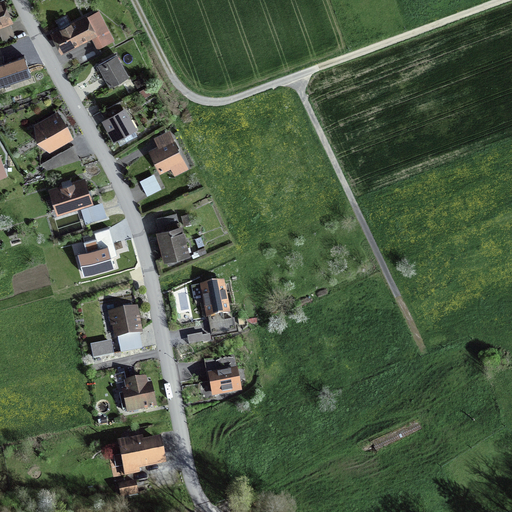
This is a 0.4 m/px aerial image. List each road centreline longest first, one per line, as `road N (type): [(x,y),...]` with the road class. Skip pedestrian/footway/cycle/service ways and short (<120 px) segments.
road 1 (residential): [(19,0),(137,226),(189,472),(206,510)]
road 2 (track): [(134,0),(174,79),(210,101),(505,0)]
road 3 (track): [(293,75),(398,296)]
